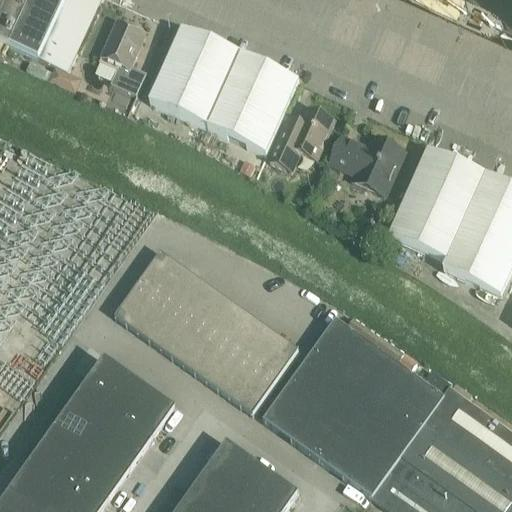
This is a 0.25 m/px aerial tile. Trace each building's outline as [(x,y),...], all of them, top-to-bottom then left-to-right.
[(0,0),(0,45),(39,64),(68,77),(103,3),(97,0),(0,0)] [(145,40),(118,28),(101,63),(119,70),(110,89),(136,100),(146,78),(131,71),(145,40)] [(182,35),(149,108),(266,161),(299,88),(182,35)] [(293,145),(282,140),(269,167),(291,177),(300,159),(316,166),(334,126),(307,114),(293,145)] [(405,158),(372,143),(367,153),(342,142),(329,169),(355,180),(352,187),(385,201),(405,158)] [(511,277),(511,192),(428,155),(389,241),(447,267),(443,276),(501,302),(511,277)] [(299,355),(161,257),(114,322),(253,421),(299,355)] [(444,402),(336,324),(304,368),(358,407),(384,425),(393,412),(422,433),(444,402)] [(119,414),(137,389),(101,363),(83,389),(119,414)] [(358,407),(304,368),(263,426),(316,464),(358,407)] [(100,440),(119,414),(83,389),(64,414),(100,440)] [(173,414),(137,389),(119,414),(155,440),(173,414)] [(444,402),(422,433),(372,503),(384,511),(511,511),(511,437),(450,393),(444,402)] [(384,425),(358,407),(316,464),(371,504),(372,503),(422,433),(393,412),(384,425)] [(82,465),(100,440),(64,414),(46,440),(82,465)] [(155,440),(119,414),(100,440),(136,465),(155,440)] [(64,491),(82,465),(46,440),(28,465),(64,491)] [(136,465),(100,440),(82,465),(118,491),(136,465)] [(181,511),(290,511),(299,500),(227,448),(181,511)] [(39,511),(48,511),(64,491),(28,465),(10,491),(39,511)] [(103,511),(118,491),(82,465),(64,491),(93,511),(103,511)] [(0,511),(39,511),(10,491),(0,504),(0,511)] [(93,511),(64,491),(48,511),(93,511)]
